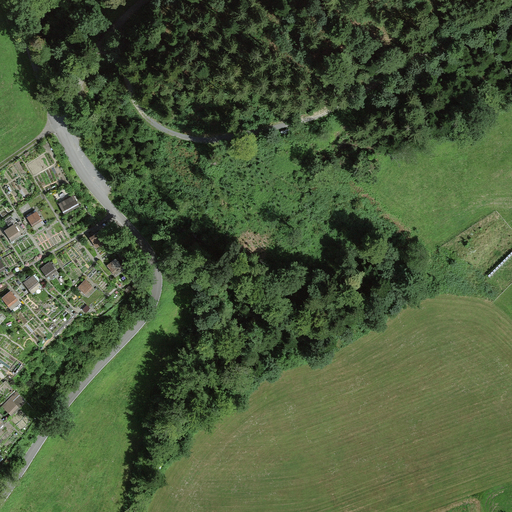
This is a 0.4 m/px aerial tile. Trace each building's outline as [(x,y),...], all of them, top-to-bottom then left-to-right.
[(74,193),(59,201),(63,210),(79,202),(74,193)] [(27,215),(34,227),(44,221),(37,209),(27,215)] [(17,222),(5,227),(11,240),(23,234),(17,222)] [(24,280),(30,288),(40,280),(34,272),(24,280)] [(2,295),(11,307),(20,300),(12,289),(2,295)] [(4,405),(13,413),(26,399),(17,391),(4,405)]
